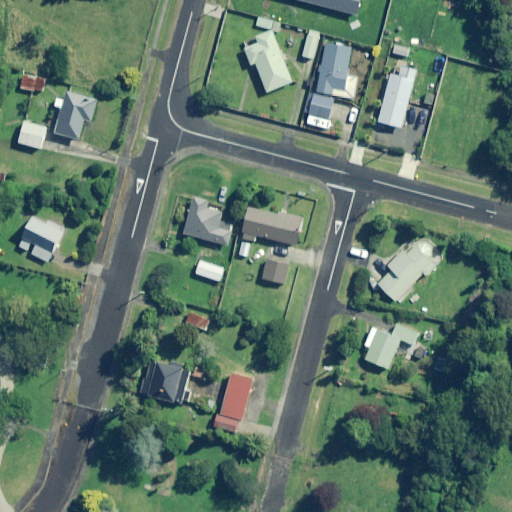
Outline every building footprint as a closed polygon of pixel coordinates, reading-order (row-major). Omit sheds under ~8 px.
[(362,0),(296,0),(358,16),(362,0)] [(273,21),(259,18),(257,27),(271,30),(273,21)] [(293,82),(273,31),(257,38),(259,44),(245,49),(252,66),(256,64),(268,93),(293,82)] [(320,34),(310,31),(303,57),(314,59),(320,34)] [(352,48),(327,43),(318,93),(353,99),(357,78),(347,76),(352,48)] [(418,71),(402,67),(400,77),(391,75),(378,122),(402,129),(418,71)] [(46,79),(23,75),(20,89),(44,93),(46,79)] [(98,100),(67,92),(65,101),(57,99),(55,107),(62,109),(56,134),(80,140),(85,119),(92,121),(98,100)] [(335,100),(314,95),(309,114),(331,120),(335,100)] [(431,113),(423,110),(419,123),(427,126),(431,113)] [(47,128),(25,122),(18,143),(41,150),(47,128)] [(210,202),(194,198),(184,235),(228,247),(234,225),(221,222),(224,213),(208,208),(210,202)] [(278,215),(249,208),(241,239),(254,242),(256,236),(298,246),(304,219),(279,213),(278,215)] [(36,246),(32,254),(47,263),(65,230),(48,221),(47,225),(34,218),(18,247),(28,252),(33,244),(36,246)] [(408,255),(404,251),(389,267),(392,271),(379,285),(398,304),(412,290),(409,288),(424,273),(427,276),(442,260),(422,240),(408,255)] [(250,245),(242,243),(239,256),(248,258),(250,245)] [(290,266),(268,260),(263,280),(285,286),(290,266)] [(225,269),(201,261),(197,274),(221,283),(225,269)] [(213,316),(192,310),(187,325),(208,331),(213,316)] [(420,334),(397,324),(392,336),(373,328),(365,347),(371,349),(366,361),(388,370),(392,361),(407,367),(420,334)] [(265,342),(254,339),(247,363),(259,366),(265,342)] [(180,406),(182,401),(188,403),(191,393),(185,391),(192,367),(154,355),(142,394),(180,406)] [(256,380),(233,374),(221,415),(217,414),(214,427),(237,434),(241,419),(244,420),(256,380)]
